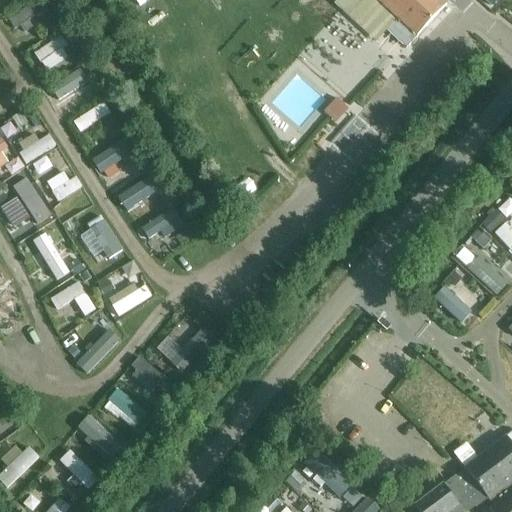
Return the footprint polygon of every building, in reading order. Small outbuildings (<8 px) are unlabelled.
[(14,30),(46,10),(39,0),(7,20),(14,30)] [(373,0),(396,21),(386,31),(406,49),(415,39),(414,38),(443,7),(435,0),(373,0)] [(60,38),(34,55),(40,64),(51,57),(54,61),(60,57),(57,52),(66,47),(60,38)] [(81,72),(53,90),(59,99),(74,90),(80,100),(93,92),(81,72)] [(341,86),(329,101),(344,113),(356,98),(341,86)] [(103,105),(73,124),(79,133),(100,120),(103,125),(110,122),(106,117),(109,115),(103,105)] [(134,136),(93,163),(100,173),(141,146),(134,136)] [(25,166),(55,147),(49,137),(34,145),(31,140),(21,146),(24,152),(19,155),(25,166)] [(0,205),(26,188),(19,178),(0,191),(0,205)] [(49,208),(81,188),(75,179),(43,198),(49,208)] [(147,182),(122,199),(129,209),(135,205),(139,210),(152,201),(148,196),(154,192),(147,182)] [(38,208),(12,228),(19,237),(26,231),(31,238),(39,232),(34,225),(45,217),(45,216),(50,213),(44,205),(39,209),(38,208)] [(172,210),(141,231),(148,240),(168,227),(171,233),(180,227),(176,222),(179,220),(172,210)] [(76,247),(106,227),(100,217),(90,223),(86,217),(74,225),(77,231),(69,236),(76,247)] [(495,237),(511,255),(511,236),(505,229),(495,237)] [(59,244),(31,262),(38,272),(44,267),(48,273),(56,268),(52,262),(65,253),(59,244)] [(92,282),(125,263),(119,252),(103,262),(101,258),(96,261),(98,265),(86,272),(92,282)] [(505,288),(479,264),(471,273),(496,297),(505,288)] [(78,284),(50,301),(56,311),(68,304),(71,309),(81,303),(77,298),(84,294),(78,284)] [(121,315),(150,296),(143,286),(114,305),(121,315)] [(435,298),(462,322),(470,313),(443,289),(435,298)] [(77,332),(99,318),(88,301),(66,314),(77,332)] [(95,364),(122,340),(114,331),(87,356),(95,364)] [(176,379),(208,344),(198,335),(166,370),(176,379)] [(168,384),(139,359),(131,368),(161,393),(168,384)] [(147,417),(118,394),(111,404),(114,406),(111,410),(112,411),(104,421),(113,429),(122,418),(134,428),(137,425),(139,426),(147,417)] [(458,446),(473,462),(507,431),(492,415),(458,446)] [(85,430),(110,454),(118,446),(93,423),(85,430)] [(511,511),(511,444),(506,437),(443,486),(416,506),(420,511),(463,511),(454,501),(461,495),(469,504),(483,493),(493,506),(489,509),(491,511),(511,511)] [(315,469),(337,490),(346,480),(315,449),(292,472),(302,482),(315,469)] [(59,462),(87,491),(97,481),(69,452),(59,462)] [(0,474),(8,485),(18,478),(14,473),(18,470),(13,464),(9,467),(0,453),(0,474)] [(285,511),(298,498),(285,486),(273,500),(277,503),(269,511),(285,511)] [(66,511),(70,509),(59,499),(48,511),(66,511)] [(368,500),(354,511),(377,511),(378,511),(368,500)]
